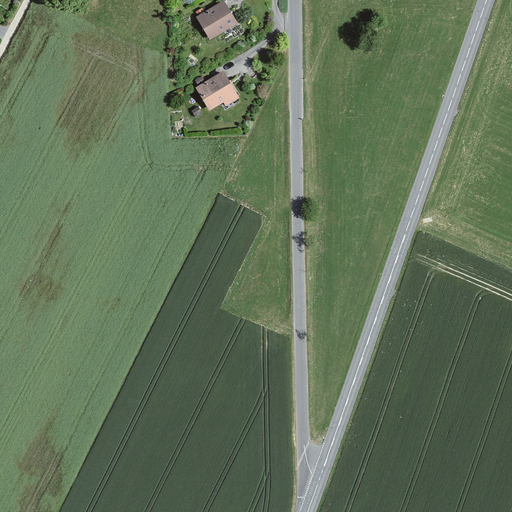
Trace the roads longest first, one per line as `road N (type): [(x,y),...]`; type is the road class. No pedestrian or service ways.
road 1 (secondary): [(484,0),(305,511)]
road 2 (residential): [(304,511),(292,0)]
